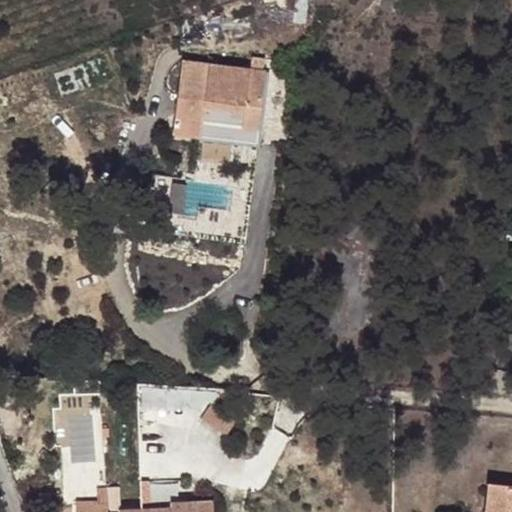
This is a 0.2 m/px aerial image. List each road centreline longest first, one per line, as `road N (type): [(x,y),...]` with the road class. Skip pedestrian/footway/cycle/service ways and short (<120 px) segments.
road 1 (unknown): [(288,402),(161,355),(112,294),(162,90)]
road 2 (unknown): [(288,402),(378,394),(511,402)]
road 3 (unknown): [(166,463),(221,483),(252,477),(275,449),(288,402)]
